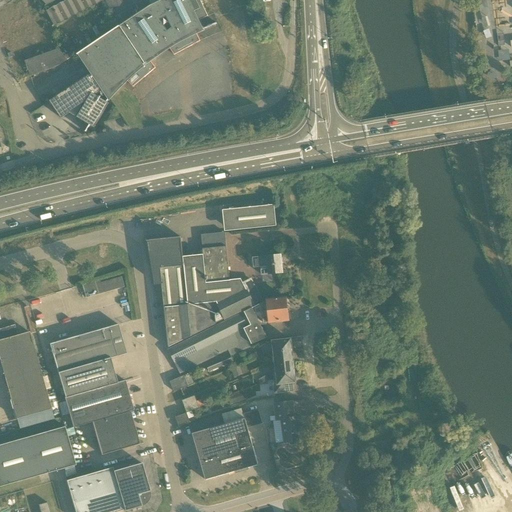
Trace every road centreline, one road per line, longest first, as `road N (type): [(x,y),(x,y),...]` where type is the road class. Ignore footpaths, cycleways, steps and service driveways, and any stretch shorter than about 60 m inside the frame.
road 1 (unclassified): [(183,511),(132,242),(104,236),(0,264)]
road 2 (residential): [(1,72),(33,145),(53,153),(272,99),(290,66),(293,25)]
road 3 (primary): [(0,225),(333,155)]
road 4 (primary): [(321,139),(0,205)]
road 5 (unclassified): [(338,478),(348,449),(336,232)]
road 6 (primary): [(333,155),(511,125)]
road 7 (primary): [(511,109),(334,136)]
road 8 (unclassified): [(220,511),(338,478)]
